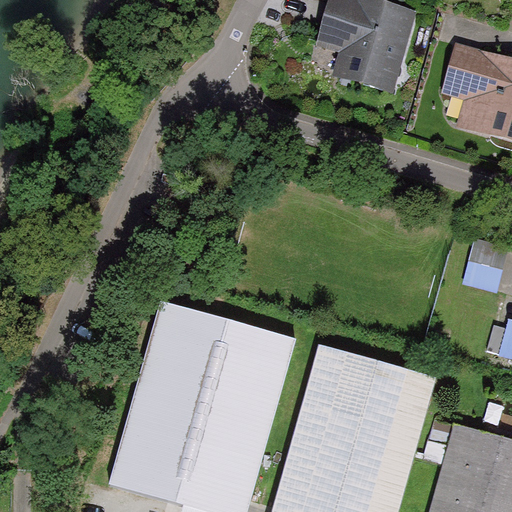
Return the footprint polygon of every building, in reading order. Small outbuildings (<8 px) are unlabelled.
[(389,88),(410,17),(363,3),(362,6),(341,0),(337,0),(328,30),(351,37),(340,73),(389,88)] [(511,66),(462,52),(452,83),(482,92),(472,125),(511,136),(511,66)] [(504,251),(478,243),(466,284),(492,291),(504,251)] [(283,337),(179,308),(165,360),(268,389),(283,337)] [(511,321),(510,321),(501,354),(511,357),(511,321)] [(400,511),(438,382),(321,349),(274,511),(400,511)] [(511,511),(511,441),(454,425),(429,511),(511,511)]
